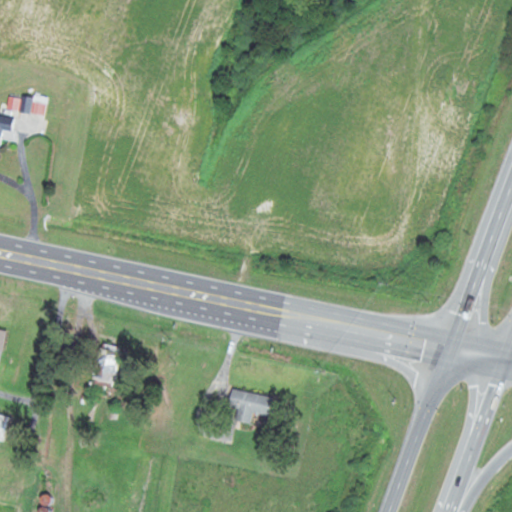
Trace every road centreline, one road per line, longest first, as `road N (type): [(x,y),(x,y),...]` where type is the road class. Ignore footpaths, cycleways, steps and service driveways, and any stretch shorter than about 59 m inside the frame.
road 1 (secondary): [(0,253),(449,348)]
road 2 (residential): [(242,304),(249,262),(266,247),(369,266),(401,242),(414,177),(426,0)]
road 3 (trunk): [(449,348),(387,511)]
road 4 (trunk): [(511,192),(449,348)]
road 5 (trunk): [(448,511),(505,361)]
